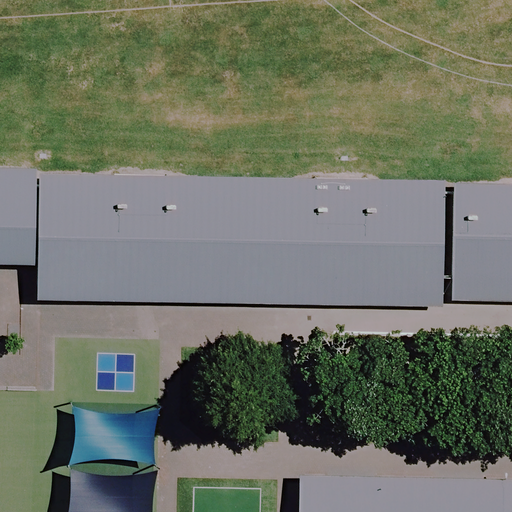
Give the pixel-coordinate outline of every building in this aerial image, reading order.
[(25,165),(0,164),(0,277),(23,277),(25,165)] [(432,195),(28,189),(26,303),(431,309),(432,195)] [(511,197),(444,196),(442,307),(511,307),(511,197)] [(144,511),(147,347),(54,345),(52,429),(0,428),(0,501),(51,503),(50,511),(144,511)] [(511,511),(511,477),(292,474),(291,511),(511,511)]
